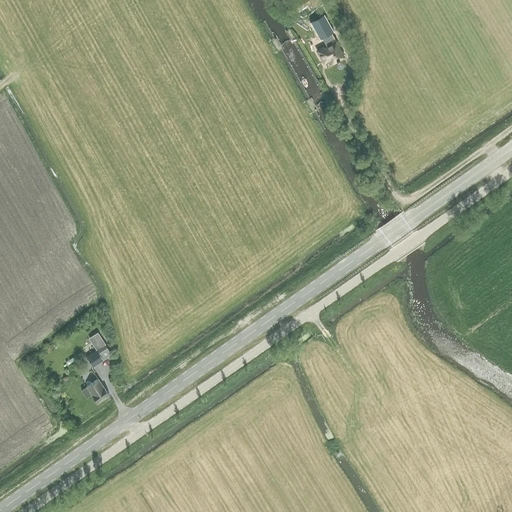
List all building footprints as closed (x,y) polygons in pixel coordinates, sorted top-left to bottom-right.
[(322,2),(320,0),(300,0),(289,7),(294,14),(302,9),(306,16),(315,10),(313,8),(322,2)] [(328,11),(333,8),(329,2),(324,5),(328,11)] [(332,64),(343,58),(335,43),(337,42),(334,36),(324,42),(326,45),(316,50),(324,64),(330,61),(332,64)] [(93,367),(103,360),(103,359),(111,353),(105,344),(97,350),(86,357),(93,367)] [(103,386),(97,379),(86,386),(91,394),(97,403),(109,395),(103,386)]
